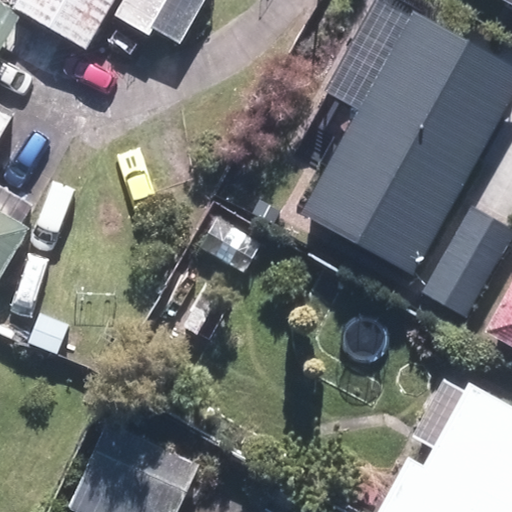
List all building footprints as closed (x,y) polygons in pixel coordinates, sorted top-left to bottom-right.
[(14,0),(7,13),(72,51),(102,0),(14,0)] [(121,0),(109,21),(140,40),(145,32),(170,47),(198,0),(121,0)] [(511,0),(481,0),(511,17),(511,0)] [(0,265),(18,236),(0,225),(0,45),(14,21),(0,12),(0,265)] [(511,85),(511,82),(402,21),(291,217),(402,280),(511,85)] [(504,236),(464,214),(415,300),(455,322),(504,236)] [(511,272),(476,336),(511,356),(511,272)] [(172,371),(136,346),(111,381),(148,407),(172,371)] [(400,463),(371,511),(511,511),(511,417),(447,381),(410,445),(422,452),(412,470),(400,463)] [(64,511),(177,511),(194,468),(95,431),(64,511)]
